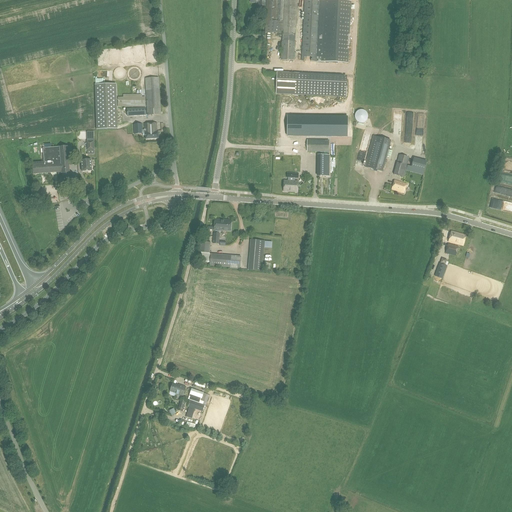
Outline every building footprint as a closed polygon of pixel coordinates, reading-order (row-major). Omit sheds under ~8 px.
[(297,0),(266,0),(265,33),(295,34),(295,33),(296,33),(297,29),(296,29),(297,0)] [(326,0),(304,0),(301,61),(317,62),(348,64),(352,1),(326,0)] [(295,41),(282,40),(281,60),(294,61),(295,41)] [(347,76),(277,73),(276,93),(346,96),(347,76)] [(145,78),(147,115),(161,114),(159,77),(145,78)] [(116,84),(95,85),(96,130),(117,129),(116,84)] [(118,107),(145,107),(146,94),(123,94),(123,97),(118,97),(118,107)] [(419,111),(418,137),(425,138),(426,111),(419,111)] [(347,116),(288,115),(287,136),(347,137),(347,116)] [(143,124),(134,125),(134,134),(143,134),(143,133),(145,133),(145,130),(143,130),(143,124)] [(157,124),(145,124),(145,130),(145,133),(146,139),(158,138),(158,132),(157,132),(157,124)] [(391,141),(373,136),(365,167),(382,172),(391,141)] [(329,140),(307,140),(307,152),(329,152),(329,140)] [(43,148),(44,161),(32,162),(33,174),(62,172),(62,174),(63,178),(69,177),(69,173),(70,173),(69,165),(73,165),(71,146),(43,148)] [(393,175),(404,177),(409,157),(399,154),(393,175)] [(328,157),(318,156),(318,177),(320,177),(329,178),(329,157),(328,157)] [(406,170),(409,171),(422,174),(423,175),(427,162),(425,161),(414,158),(411,167),(407,166),(406,170)] [(92,171),(91,159),(81,160),(82,172),(92,171)] [(284,180),(284,191),(297,192),(298,181),(294,181),(294,178),(298,178),(298,174),(287,173),(287,177),(289,178),(289,181),(284,180)] [(406,184),(394,180),(392,189),(404,193),(406,184)] [(511,200),(497,198),(496,203),(511,206),(511,200)] [(220,229),(223,229),(223,230),(231,231),(231,222),(224,221),(224,220),(215,220),(214,230),(220,231),(220,229)] [(451,231),(448,242),(463,246),(466,235),(451,231)] [(262,271),(264,241),(251,240),(248,270),(262,271)] [(241,256),(210,254),(209,253),(210,242),(199,241),(198,252),(201,252),(200,262),(210,262),(210,266),(230,267),(229,268),(240,269),(241,256)] [(456,256),(458,246),(448,243),(445,253),(456,256)] [(441,258),(440,263),(435,276),(434,278),(441,281),(442,279),(447,266),(448,262),(446,261),(447,260),(441,258)] [(176,393),(176,394),(183,396),(186,387),(179,384),(178,385),(173,383),(170,391),(176,393)] [(191,389),(188,399),(199,403),(203,392),(191,389)] [(180,400),(177,410),(182,412),(186,401),(180,400)] [(202,411),(204,405),(191,401),(189,406),(202,411)]
